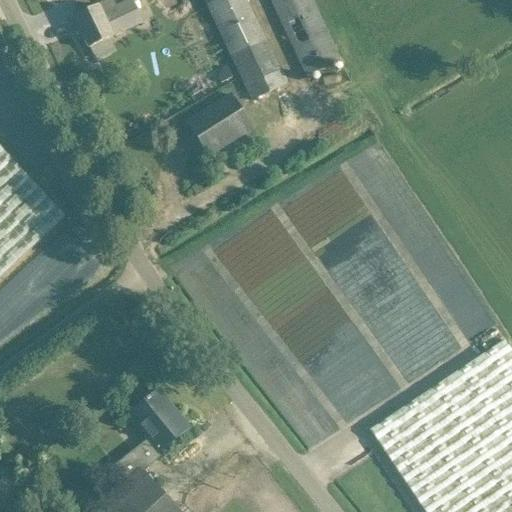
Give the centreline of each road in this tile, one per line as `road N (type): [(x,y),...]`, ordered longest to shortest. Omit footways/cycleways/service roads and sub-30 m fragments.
road 1 (unclassified): [(333,511),(143,270)]
road 2 (unclassified): [(143,270),(8,0)]
road 3 (unclassified): [(143,270),(0,376)]
